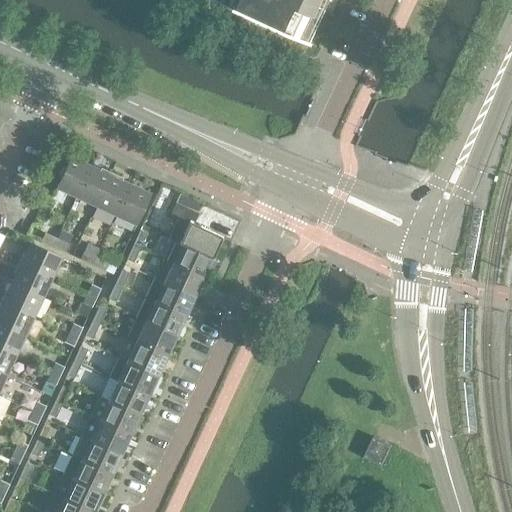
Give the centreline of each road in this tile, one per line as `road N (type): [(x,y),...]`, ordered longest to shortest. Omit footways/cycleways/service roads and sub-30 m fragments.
road 1 (residential): [(146,511),(299,194)]
road 2 (tertiary): [(226,147),(53,65)]
road 3 (residential): [(310,168),(382,0)]
road 4 (tertiary): [(461,511),(423,349)]
road 5 (tertiary): [(299,194),(415,244)]
road 6 (tertiary): [(423,214),(310,168)]
